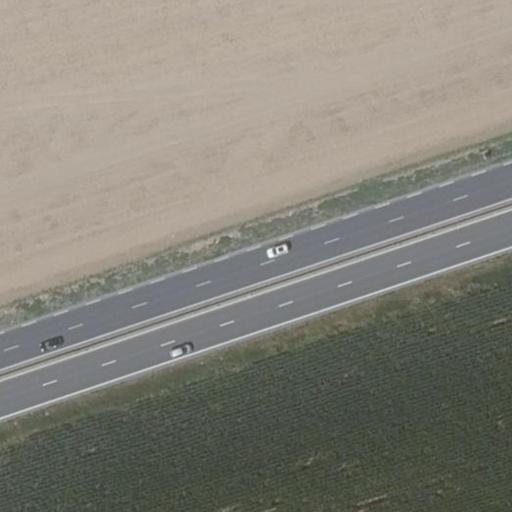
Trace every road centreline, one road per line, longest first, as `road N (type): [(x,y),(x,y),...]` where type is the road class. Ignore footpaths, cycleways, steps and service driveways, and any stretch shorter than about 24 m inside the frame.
road 1 (trunk): [(0,399),(511,228)]
road 2 (trunk): [(511,180),(0,351)]
